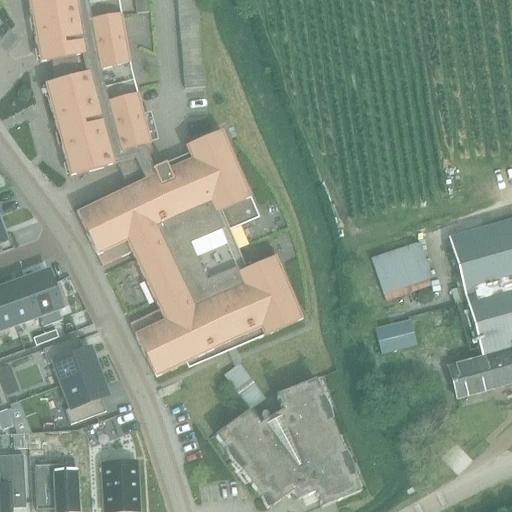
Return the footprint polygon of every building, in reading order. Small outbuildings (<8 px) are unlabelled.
[(27,0),(38,64),(51,62),(55,82),(43,85),(52,118),(68,178),(117,165),(124,181),(140,173),(144,181),(75,213),(101,267),(137,251),(140,258),(134,261),(154,304),(161,301),(164,308),(129,325),(155,379),(224,346),(227,353),(301,321),(275,257),(245,270),(229,231),(258,219),(221,132),(184,148),(187,155),(156,168),(150,145),(130,72),(117,0),(27,0)] [(146,0),(134,0),(136,14),(148,13),(146,0)] [(197,25),(178,27),(183,90),(203,88),(197,25)] [(511,220),(447,239),(480,358),(447,368),(456,400),(511,384),(511,220)] [(417,231),(366,250),(386,305),(438,285),(417,231)] [(24,280),(38,318),(61,309),(47,272),(24,280)] [(124,281),(134,302),(149,296),(139,274),(124,281)] [(15,326),(38,318),(24,280),(1,289),(15,326)] [(0,331),(15,326),(1,289),(0,289),(0,331)] [(463,318),(460,303),(443,306),(446,321),(463,318)] [(409,323),(376,331),(382,355),(415,346),(409,323)] [(44,335),(46,343),(58,339),(55,331),(44,335)] [(46,343),(44,335),(32,339),(35,347),(46,343)] [(52,364),(60,387),(98,373),(89,349),(82,351),(77,338),(42,351),(47,365),(52,364)] [(239,364),(222,376),(248,411),(265,399),(255,385),(239,364)] [(9,366),(0,369),(0,380),(0,382),(13,377),(9,366)] [(98,373),(60,387),(69,410),(64,412),(70,426),(105,413),(100,400),(107,397),(98,373)] [(320,509),(360,493),(315,381),(275,396),(282,412),(277,414),(263,422),(259,425),(248,411),(214,436),(268,510),(291,493),(297,501),(314,494),(320,509)] [(19,421),(11,424),(15,435),(24,435),(19,421)] [(15,435),(12,436),(13,447),(28,446),(27,435),(24,435),(15,435)] [(22,457),(0,458),(0,511),(11,511),(11,510),(25,510),(22,457)] [(138,511),(136,463),(101,465),(103,511),(138,511)] [(79,511),(77,465),(37,467),(39,511),(54,511),(53,511),(79,511)]
